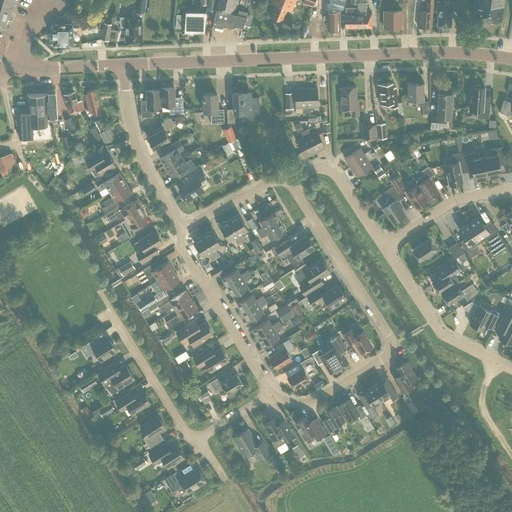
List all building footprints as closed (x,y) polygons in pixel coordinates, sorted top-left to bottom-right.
[(0,0),(0,27),(4,29),(7,19),(9,20),(14,0),(0,0)] [(132,10),(131,18),(125,19),(126,41),(141,40),(141,27),(141,20),(143,21),(144,12),(145,0),(135,0),(135,10),(132,10)] [(216,0),(207,0),(207,9),(216,10),(216,0)] [(217,0),(216,9),(212,26),(213,26),(214,25),(221,26),(221,27),(222,24),(232,26),(232,27),(233,27),(233,25),(241,26),(241,27),(242,27),(243,23),(250,25),(253,14),(257,0),(217,0)] [(313,6),(315,0),(270,0),(270,2),(275,4),(270,16),(282,21),(287,9),(292,11),(296,0),(300,0),(303,1),(302,2),(313,6)] [(344,10),(346,3),(337,0),(335,0),(332,11),(327,11),(328,15),(324,15),(322,16),(322,20),(324,21),(328,21),(328,29),(340,29),(340,11),(336,11),(337,8),(344,10)] [(431,27),(433,0),(426,0),(426,2),(427,2),(426,11),(419,11),(418,26),(418,27),(431,27)] [(450,26),(453,1),(444,1),(444,0),(437,0),(436,12),(438,12),(437,25),(450,26)] [(501,22),(504,0),(474,0),(473,6),(475,6),(473,18),(473,19),(501,23),(501,22)] [(358,13),(355,12),(355,27),(372,27),(372,12),(366,12),(366,2),(358,2),(358,13)] [(345,27),(355,27),(355,12),(355,7),(346,7),(346,14),(342,14),(342,20),(346,20),(345,27)] [(204,33),(206,11),(183,11),(181,32),(204,33)] [(384,27),(402,27),(402,26),(401,26),(401,12),(402,12),(402,11),(384,11),(384,12),(385,12),(385,26),(384,26),(384,27)] [(108,40),(111,24),(104,22),(101,39),(108,40)] [(53,44),(73,44),(73,24),(52,24),(53,44)] [(397,106),(397,105),(396,89),(393,90),(392,83),(378,84),(380,103),(389,102),(390,106),(397,106)] [(422,113),(429,113),(429,101),(423,101),(423,83),(409,83),(408,99),(417,99),(417,104),(422,104),(422,113)] [(477,118),(489,118),(490,100),(484,100),(485,88),(481,87),(481,85),(475,85),(475,87),(471,87),(470,93),(469,93),(468,101),(470,101),(469,110),(478,110),(477,118)] [(340,87),(341,109),(352,108),(352,115),(359,115),(358,101),(357,101),(356,86),(340,87)] [(183,107),(183,101),(175,101),(174,87),(161,87),(162,105),(170,105),(170,114),(183,113),(183,108),(183,107)] [(307,113),(311,113),(310,107),(318,107),(317,88),(306,89),(307,113)] [(93,115),(101,113),(95,89),(87,91),(87,94),(84,94),(88,108),(91,108),(93,115)] [(294,89),(295,107),(303,107),(303,113),(307,113),(306,89),(294,89)] [(152,108),(160,108),(160,90),(146,90),(147,104),(141,105),(142,117),(153,116),(152,108)] [(69,113),(84,109),(81,100),(77,101),(74,91),(63,94),(69,113)] [(243,119),(260,119),(259,97),(251,97),(251,92),(233,92),(234,108),(227,109),(227,123),(235,122),(234,113),(243,112),(243,119)] [(451,110),(452,93),(439,92),(438,109),(439,109),(438,116),(432,116),(431,127),(438,127),(438,125),(445,126),(446,118),(451,118),(451,110)] [(47,125),(47,111),(46,111),(46,93),(27,94),(28,105),(27,105),(28,109),(18,109),(19,137),(33,136),(32,126),(47,125)] [(46,111),(47,111),(57,111),(56,93),(46,93),(46,111)] [(211,123),(224,123),(224,109),(218,109),(217,93),(203,94),(204,112),(211,111),(211,123)] [(511,101),(504,99),(500,112),(500,111),(509,114),(511,120),(511,101)] [(69,130),(74,128),(70,117),(65,119),(69,130)] [(166,130),(175,124),(171,117),(162,123),(166,130)] [(100,130),(106,127),(101,118),(95,121),(100,130)] [(299,121),(294,124),(298,131),(303,129),(300,122),(299,121)] [(378,138),(386,138),(385,123),(377,124),(378,138)] [(375,125),(363,125),(363,139),(375,138),(375,125)] [(95,140),(101,138),(95,126),(89,128),(95,140)] [(229,142),(236,139),(231,126),(223,129),(227,137),(229,142)] [(105,143),(114,139),(109,128),(100,132),(105,143)] [(155,149),(170,140),(163,129),(148,138),(155,149)] [(315,152),(325,147),(317,131),(310,134),(308,129),(304,130),(315,152)] [(305,157),(315,152),(304,130),(301,132),(304,137),(297,141),(305,157)] [(69,135),(62,138),(67,152),(68,157),(76,155),(74,149),(69,135)] [(166,167),(182,157),(179,152),(185,149),(179,139),(168,145),(172,151),(160,158),(166,167)] [(360,147),(344,157),(351,167),(371,153),(369,150),(364,153),(360,147)] [(484,157),(488,177),(501,174),(499,163),(505,161),(502,147),(491,149),(492,155),(484,157)] [(76,166),(86,160),(96,176),(115,165),(108,153),(99,159),(96,153),(96,154),(94,151),(71,158),(76,166)] [(463,152),(452,154),(453,163),(445,164),(449,185),(463,182),(460,170),(466,169),(463,154),(463,152)] [(463,154),(466,169),(472,168),(474,180),(488,177),(484,157),(475,158),(474,152),(463,154)] [(12,153),(0,156),(0,169),(1,173),(17,167),(16,163),(15,161),(12,153)] [(371,153),(351,167),(357,177),(372,166),(368,160),(373,157),(371,153)] [(176,161),(166,167),(171,177),(176,174),(178,178),(196,167),(191,159),(185,162),(182,157),(176,161)] [(425,175),(416,181),(428,199),(439,192),(429,177),(434,174),(429,166),(422,170),(425,175)] [(199,182),(206,178),(200,168),(187,176),(190,182),(179,189),(186,201),(204,191),(199,182)] [(106,186),(109,191),(125,182),(120,172),(103,182),(104,182),(96,187),(99,191),(106,186)] [(399,192),(405,187),(397,175),(390,180),(399,192)] [(125,182),(109,191),(112,196),(103,202),(105,206),(102,208),(104,213),(119,204),(117,200),(131,191),(125,182)] [(85,194),(96,188),(92,183),(82,189),(85,194)] [(391,202),(383,208),(393,223),(405,215),(396,202),(402,198),(394,185),(384,192),(391,202)] [(416,207),(427,200),(417,185),(406,192),(416,207)] [(110,222),(118,217),(123,214),(126,219),(142,209),(136,200),(122,208),(119,204),(104,213),(110,222)] [(375,202),(370,205),(373,211),(378,208),(375,202)] [(121,222),(124,227),(126,231),(118,236),(121,241),(135,233),(134,231),(143,226),(141,223),(148,218),(142,209),(126,219),(121,222)] [(511,210),(504,216),(508,221),(501,226),(510,240),(511,238),(511,210)] [(259,233),(280,221),(275,211),(259,221),(262,226),(256,230),(259,233)] [(229,220),(242,241),(246,239),(242,233),(247,230),(238,215),(229,220)] [(253,230),(258,227),(252,217),(247,221),(253,230)] [(506,248),(500,238),(492,226),(487,229),(479,217),(469,223),(480,240),(485,236),(490,244),(492,243),(499,253),(506,248)] [(234,238),(238,244),(242,241),(229,220),(220,226),(229,241),(234,238)] [(280,221),(259,233),(261,237),(267,234),(270,239),(286,230),(280,221)] [(480,240),(469,223),(459,229),(467,242),(462,245),(470,257),(480,251),(474,243),(480,240)] [(142,263),(159,253),(156,247),(163,243),(155,230),(138,240),(145,252),(138,256),(142,263)] [(212,230),(203,236),(216,257),(219,255),(216,249),(221,246),(212,230)] [(291,245),(288,240),(275,248),(283,259),(287,256),(292,263),(292,264),(293,264),(294,265),(295,265),(296,265),(297,264),(303,260),(301,257),(314,248),(306,235),(291,245)] [(216,257),(203,236),(193,242),(203,257),(208,254),(212,260),(216,257)] [(256,252),(262,248),(256,238),(250,241),(256,252)] [(436,250),(429,240),(413,251),(420,261),(436,250)] [(455,259),(464,252),(457,242),(448,248),(455,259)] [(303,284),(300,286),(305,295),(324,282),(320,277),(329,271),(321,259),(308,267),(306,264),(294,271),(303,284)] [(440,277),(432,282),(439,293),(459,280),(455,273),(461,269),(455,260),(443,268),(437,272),(440,277)] [(118,268),(122,276),(136,268),(131,261),(118,268)] [(157,280),(174,270),(168,261),(153,270),(150,265),(136,273),(142,283),(154,275),(157,280)] [(224,271),(221,265),(210,272),(213,278),(224,271)] [(227,287),(249,274),(247,270),(240,274),(237,268),(221,278),(227,287)] [(156,294),(179,280),(174,270),(157,280),(158,280),(151,284),(156,294)] [(249,274),(227,287),(233,296),(248,287),(245,281),(251,277),(249,274)] [(467,300),(478,292),(472,283),(461,291),(456,284),(442,294),(449,305),(463,295),(467,300)] [(344,293),(338,284),(322,294),(318,289),(307,296),(314,306),(324,299),(331,309),(347,298),(345,295),(346,294),(345,293),(344,293)] [(175,309),(191,299),(186,290),(171,299),(168,295),(156,302),(161,310),(165,308),(168,313),(175,309)] [(136,293),(131,297),(134,302),(139,299),(136,293)] [(154,294),(143,301),(137,304),(141,310),(157,300),(154,294)] [(243,312),(265,299),(263,295),(256,299),(252,294),(237,303),(243,312)] [(191,299),(175,309),(178,314),(165,322),(171,331),(184,323),(181,318),(197,309),(191,299)] [(265,299),(243,312),(248,322),(263,312),(260,306),(267,302),(265,299)] [(463,307),(463,308),(475,314),(470,324),(482,330),(485,324),(492,328),(499,313),(492,309),(491,311),(479,305),(479,306),(471,302),(463,307)] [(275,303),(268,308),(271,312),(278,308),(275,303)] [(287,304),(278,310),(285,320),(294,315),(289,307),(287,304)] [(291,307),(296,316),(302,312),(297,304),(291,307)] [(506,322),(499,338),(511,344),(511,309),(507,307),(501,320),(506,322)] [(258,338),(280,324),(278,321),(272,325),(268,319),(253,329),(258,338)] [(194,347),(213,336),(205,324),(194,331),(191,326),(177,334),(184,345),(190,341),(194,347)] [(280,324),(258,338),(264,347),(279,338),(276,332),(283,328),(280,324)] [(362,353),(373,347),(363,331),(356,335),(352,328),(343,334),(349,344),(354,341),(362,353)] [(328,350),(339,367),(348,362),(341,351),(346,348),(338,335),(330,340),(334,346),(328,350)] [(101,360),(116,350),(108,337),(96,345),(93,340),(81,347),(87,356),(95,351),(96,353),(92,355),(95,360),(99,358),(101,360)] [(279,345),(282,350),(270,357),(276,369),(292,359),(288,352),(295,348),(289,339),(279,345)] [(339,367),(328,350),(323,353),(320,348),(312,353),(319,364),(324,361),(331,372),(339,367)] [(211,373),(229,362),(221,349),(209,357),(205,351),(193,359),(197,365),(204,361),(211,373)] [(311,363),(315,361),(311,356),(298,364),(301,369),(288,377),(295,389),(310,379),(306,372),(313,368),(311,363)] [(410,381),(417,377),(407,361),(396,369),(402,379),(397,382),(404,393),(413,387),(410,381)] [(122,386),(135,379),(133,376),(133,375),(132,373),(131,374),(125,364),(113,373),(109,367),(98,374),(104,384),(105,384),(115,395),(124,390),(122,386)] [(223,388),(227,394),(231,397),(236,392),(237,391),(237,390),(236,388),(243,384),(236,374),(225,381),(221,375),(209,382),(213,388),(216,392),(223,388)] [(381,381),(372,386),(382,402),(390,396),(392,400),(398,396),(386,377),(381,380),(381,381)] [(200,400),(210,393),(205,385),(195,391),(200,400)] [(373,407),(382,402),(372,386),(364,392),(363,391),(358,394),(373,420),(379,416),(373,407)] [(133,414),(150,403),(143,392),(130,400),(126,394),(116,400),(122,410),(128,406),(133,414)] [(405,396),(403,397),(407,405),(411,402),(408,397),(406,398),(405,396)] [(336,407),(341,415),(343,412),(346,419),(348,421),(355,416),(357,420),(366,415),(360,404),(355,407),(350,399),(339,406),(336,407)] [(103,417),(115,409),(111,403),(99,411),(103,417)] [(341,415),(336,407),(335,406),(324,412),(329,421),(324,424),(330,434),(339,429),(337,425),(344,420),(346,419),(343,412),(341,415)] [(308,415),(295,423),(307,443),(316,438),(325,432),(320,423),(318,424),(315,419),(312,422),(308,415)] [(158,431),(165,427),(158,416),(141,426),(147,436),(144,438),(150,448),(163,440),(158,431)] [(293,436),(293,435),(287,424),(281,427),(276,419),(265,426),(273,440),(272,442),(274,447),(277,448),(285,443),(286,440),(293,436)] [(258,459),(269,452),(263,441),(256,445),(247,429),(234,437),(245,455),(253,450),(258,459)] [(329,434),(322,439),(327,447),(334,443),(329,434)] [(306,454),(300,443),(292,448),(298,458),(306,454)] [(160,456),(163,460),(168,467),(184,457),(176,444),(164,452),(161,446),(149,454),(153,460),(160,456)] [(136,470),(147,463),(144,457),(133,464),(136,470)] [(187,493),(206,481),(198,468),(182,477),(178,470),(165,479),(173,492),(183,486),(187,493)] [(150,490),(144,494),(150,504),(156,499),(150,490)]
